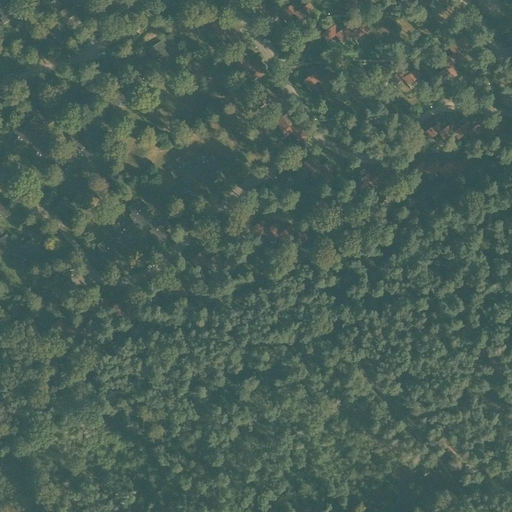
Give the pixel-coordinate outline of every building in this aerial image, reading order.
[(0,0),(0,13),(2,17),(0,18),(3,25),(13,19),(15,21),(19,18),(17,13),(16,14),(13,9),(19,6),(16,0),(13,0),(6,5),(3,0),(0,0)] [(51,15),(57,11),(52,2),(54,0),(32,0),(38,9),(36,10),(39,15),(43,13),(42,12),(47,9),(51,15)] [(190,0),(200,12),(206,7),(203,2),(205,0),(190,0)] [(205,0),(203,2),(206,7),(213,17),(220,12),(217,7),(221,5),(217,0),(205,0)] [(267,6),(263,0),(258,0),(257,1),(258,2),(252,6),(255,9),(250,12),(255,20),(265,13),(270,10),(267,6)] [(267,6),(270,10),(265,13),(269,20),(279,13),(284,10),(282,6),(278,0),(273,0),(272,1),(272,2),(267,6)] [(284,10),(279,13),(284,20),(294,14),(294,13),(299,10),(296,6),(292,0),(288,0),(286,1),(287,3),(282,6),(284,10)] [(302,3),(296,6),(299,10),(294,13),(298,21),(314,11),(306,0),(303,0),(301,2),(302,3)] [(352,0),(345,5),(350,12),(360,5),(362,8),(367,5),(364,0),(352,0)] [(402,0),(398,2),(403,10),(413,4),(413,3),(418,0),(417,0),(402,0)] [(417,0),(418,0),(413,3),(413,4),(417,10),(428,4),(427,4),(433,1),(432,0),(417,0)] [(432,0),(433,1),(427,4),(432,11),(442,5),(448,2),(446,0),(432,0)] [(57,11),(51,15),(58,27),(60,31),(65,28),(63,26),(66,25),(70,31),(76,27),(71,18),(77,14),(74,8),(68,11),(66,9),(59,13),(57,11)] [(355,31),(350,34),(355,41),(370,30),(361,18),(356,22),(357,23),(352,27),(355,31)] [(221,43),(228,38),(225,33),(229,30),(225,25),(227,24),(223,19),(211,28),(221,43)] [(355,31),(352,27),(346,19),(341,23),(342,24),(338,27),(337,28),(340,31),(335,35),(340,42),(350,34),(355,31)] [(325,32),(321,35),(326,42),(336,35),(335,35),(340,31),(337,28),(338,27),(332,20),(327,23),(328,25),(323,28),(325,32)] [(228,38),(235,48),(242,43),(239,38),(242,36),(239,31),(240,30),(237,24),(229,30),(225,33),(228,38)] [(60,47),(55,37),(61,33),(60,31),(58,27),(52,31),(50,28),(42,33),(41,30),(34,34),(42,47),(41,47),(44,51),(48,48),(47,46),(50,44),(54,51),(60,47)] [(453,54),(458,51),(463,48),(469,45),(461,32),(455,35),(456,36),(451,40),(453,44),(448,47),(453,54)] [(152,56),(146,60),(150,66),(159,61),(164,67),(169,64),(166,58),(169,56),(164,48),(166,47),(162,41),(152,47),(151,45),(146,48),(149,52),(152,56)] [(243,74),(250,69),(247,64),(251,61),(247,56),(248,55),(245,50),(233,59),(243,74)] [(442,60),(447,68),(452,64),(457,61),(459,64),(464,61),(458,51),(453,54),(442,60)] [(250,69),(257,79),(264,74),(261,70),(264,67),(261,62),(262,61),(258,56),(251,61),(247,64),(250,69)] [(137,75),(131,79),(135,85),(144,80),(148,86),(154,83),(150,77),(153,75),(148,68),(150,66),(146,60),(131,69),(133,74),(135,73),(137,75)] [(393,86),(403,79),(408,75),(405,71),(400,63),(395,67),(396,68),(390,72),(393,76),(389,80),(393,86)] [(408,86),(423,75),(414,63),(409,66),(410,68),(405,71),(408,75),(403,79),(408,86)] [(352,87),(366,76),(358,64),(353,68),(354,69),(349,72),(352,77),(347,80),(352,87)] [(374,80),(379,87),(389,80),(393,76),(390,72),(385,64),(380,68),(381,69),(376,73),(378,77),(374,80)] [(436,74),(441,81),(451,75),(453,78),(458,74),(452,64),(447,68),(436,74)] [(325,70),(320,74),(323,78),(318,81),(318,82),(323,88),(333,81),(337,77),(334,73),(329,65),(324,69),(325,70)] [(339,70),(334,73),(337,77),(333,81),(337,88),(347,80),(352,77),(349,72),(343,65),(338,68),(339,70)] [(323,78),(320,74),(314,66),(309,70),(310,71),(305,75),(308,78),(303,82),(308,89),(318,82),(318,81),(323,78)] [(121,94),(115,98),(120,104),(129,99),(133,105),(139,102),(135,96),(138,94),(133,87),(135,85),(131,79),(121,85),(120,83),(115,86),(118,90),(119,89),(121,94)] [(83,89),(80,91),(83,96),(84,95),(86,97),(80,101),(84,108),(92,102),(92,103),(93,102),(98,109),(100,107),(103,105),(100,99),(102,97),(98,90),(100,88),(96,82),(84,90),(83,89)] [(264,106),(271,101),(268,96),(272,94),(268,89),(270,88),(266,83),(254,91),(264,106)] [(280,88),(272,94),(268,96),(271,101),(277,111),(285,107),(282,102),(285,100),(282,94),(283,93),(280,88)] [(103,105),(100,107),(103,112),(105,111),(106,113),(100,117),(104,124),(113,118),(117,124),(123,121),(119,115),(122,113),(118,106),(120,104),(115,98),(103,105)] [(29,125),(31,129),(36,125),(38,128),(46,123),(47,126),(54,122),(46,109),(47,109),(45,105),(40,108),(41,110),(39,112),(35,106),(28,110),(33,118),(34,119),(27,123),(29,125)] [(287,114),(275,122),(285,137),(292,133),(289,127),(293,125),(289,120),(291,119),(287,114)] [(428,130),(424,133),(429,140),(439,133),(438,133),(443,129),(441,126),(441,125),(436,117),(431,121),(431,122),(426,126),(428,130)] [(443,129),(438,133),(439,133),(443,139),(453,133),(458,129),(455,125),(450,117),(445,121),(446,122),(441,126),(443,129)] [(458,129),(453,133),(458,139),(468,132),(472,129),(470,125),(465,117),(460,120),(461,122),(455,125),(458,129)] [(472,129),(468,132),(472,139),(482,132),(487,129),(484,125),(479,117),(474,120),(475,122),(470,125),(472,129)] [(487,129),(482,132),(487,139),(502,129),(494,117),(489,120),(490,121),(484,125),(487,129)] [(289,127),(292,133),(298,143),(306,138),(303,133),(306,131),(303,125),(304,124),(301,119),(293,125),(289,127)] [(18,139),(11,143),(15,149),(21,145),(23,148),(30,143),(31,145),(37,141),(30,129),(31,129),(29,125),(24,128),(25,130),(23,132),(19,126),(12,130),(17,138),(18,139)] [(92,146),(87,138),(89,137),(85,131),(75,137),(74,135),(69,138),(71,142),(72,142),(75,147),(69,150),(74,156),(82,151),(83,151),(87,158),(93,154),(89,148),(92,146)] [(37,154),(30,159),(34,164),(40,161),(42,163),(49,159),(51,161),(54,159),(57,158),(50,147),(52,146),(49,141),(45,143),(46,144),(41,147),(37,141),(31,145),(37,153),(36,153),(37,154)] [(57,158),(54,159),(57,164),(59,163),(60,165),(54,169),(58,176),(66,171),(67,170),(72,177),(77,173),(74,167),(76,165),(72,158),(74,156),(69,150),(57,158)] [(203,162),(195,167),(199,173),(205,170),(207,174),(207,175),(209,179),(214,176),(213,174),(223,168),(220,164),(219,161),(216,163),(212,155),(209,157),(205,151),(199,154),(203,161),(203,162)] [(221,164),(220,164),(223,168),(223,167),(231,180),(238,175),(236,173),(244,169),(242,166),(248,162),(244,156),(237,160),(237,159),(232,151),(225,155),(229,162),(227,163),(225,161),(221,164)] [(457,165),(453,168),(453,169),(458,175),(473,164),(463,152),(458,156),(459,157),(454,161),(457,165)] [(443,166),(438,170),(439,170),(444,176),(453,169),(453,168),(457,165),(454,161),(449,153),(444,157),(445,159),(440,162),(440,163),(443,166)] [(303,164),(313,179),(320,174),(324,170),(321,166),(317,161),(319,160),(315,155),(303,164)] [(428,168),(424,171),(429,178),(439,170),(438,170),(443,166),(440,163),(440,162),(434,155),(429,159),(430,160),(425,164),(428,168)] [(199,173),(195,167),(192,168),(188,161),(185,162),(181,156),(176,160),(180,167),(179,167),(170,173),(175,179),(181,175),(182,178),(180,179),(183,183),(187,181),(199,173)] [(414,169),(409,172),(414,179),(424,171),(428,168),(425,164),(420,156),(415,160),(416,161),(411,165),(414,169)] [(320,174),(327,184),(334,179),(331,174),(335,172),(331,166),(332,165),(329,160),(321,166),(324,170),(320,174)] [(384,181),(390,187),(403,175),(393,164),(389,168),(390,169),(385,173),(388,177),(384,181)] [(374,179),(370,183),(375,189),(384,181),(388,177),(385,173),(379,166),(374,170),(375,171),(371,175),(374,179)] [(355,185),(361,191),(370,183),(374,179),(371,175),(364,168),(360,172),(361,174),(356,178),(359,181),(355,185)] [(184,192),(176,198),(180,204),(186,200),(188,203),(186,204),(189,209),(193,206),(192,206),(204,198),(201,192),(199,194),(193,186),(191,187),(187,181),(183,184),(183,183),(181,185),(185,192),(184,192)] [(323,210),(328,206),(327,206),(325,203),(326,201),(322,196),(313,204),(310,200),(306,203),(316,216),(324,210),(323,210)] [(0,218),(3,216),(5,218),(11,215),(3,203),(4,202),(2,199),(0,199),(0,218)] [(328,206),(323,210),(324,210),(331,219),(338,213),(342,209),(339,205),(341,204),(337,199),(327,206),(328,206)] [(338,213),(345,222),(356,213),(352,208),(355,207),(351,202),(342,209),(338,213)] [(134,204),(128,208),(132,214),(129,216),(134,223),(132,224),(136,231),(148,223),(148,224),(152,222),(149,217),(147,218),(145,216),(152,212),(148,205),(139,210),(138,211),(134,204)] [(232,223),(242,236),(250,231),(250,230),(253,228),(253,227),(250,224),(252,222),(249,217),(239,224),(236,221),(232,223)] [(152,222),(148,224),(152,230),(149,232),(154,240),(152,241),(155,247),(167,240),(168,240),(171,238),(168,233),(167,234),(165,232),(171,228),(167,221),(159,226),(158,227),(154,220),(152,222)] [(253,228),(250,230),(250,231),(257,239),(264,234),(264,233),(267,231),(267,230),(264,227),(267,225),(263,220),(253,227),(253,228)] [(267,231),(264,233),(264,234),(271,242),(278,236),(282,233),(281,233),(279,230),(281,228),(277,222),(267,230),(267,231)] [(118,242),(116,243),(120,250),(130,244),(131,246),(136,243),(133,239),(130,234),(136,231),(132,224),(124,229),(123,230),(118,223),(113,227),(116,233),(113,234),(118,242)] [(39,245),(43,251),(49,248),(46,242),(48,240),(43,232),(46,230),(42,224),(32,231),(31,229),(26,232),(29,235),(32,240),(26,243),(30,250),(38,245),(39,245)] [(282,233),(278,236),(285,245),(292,239),(296,236),(293,232),(295,230),(291,225),(281,233),(282,233)] [(296,236),(292,239),(299,248),(310,240),(307,235),(309,233),(305,228),(296,236)] [(7,255),(10,253),(14,250),(7,240),(9,239),(6,234),(2,237),(3,238),(0,239),(0,256),(5,253),(7,255)] [(107,249),(103,242),(97,245),(101,251),(98,253),(102,261),(100,262),(104,269),(116,261),(117,262),(120,260),(117,255),(116,256),(114,253),(120,250),(116,243),(108,248),(107,249)] [(14,250),(10,253),(13,258),(15,257),(17,259),(10,263),(14,270),(23,265),(24,264),(28,271),(34,267),(30,261),(33,259),(28,252),(30,250),(26,243),(14,251),(14,250)] [(188,257),(198,270),(205,264),(209,261),(206,257),(208,255),(204,250),(194,258),(191,254),(188,257)] [(209,261),(205,264),(212,273),(220,267),(219,266),(223,264),(223,263),(220,260),(223,258),(218,253),(210,259),(209,261)] [(223,264),(219,266),(220,267),(227,276),(238,267),(234,263),(237,261),(233,256),(223,263),(223,264)] [(159,288),(166,298),(173,292),(177,289),(177,288),(174,285),(176,283),(172,278),(159,288)] [(177,288),(177,289),(173,292),(180,301),(191,292),(188,288),(190,286),(186,281),(177,288)] [(79,299),(75,302),(86,315),(93,309),(96,306),(93,302),(96,300),(92,295),(82,303),(79,299)] [(96,306),(93,309),(100,317),(107,312),(107,311),(111,309),(110,309),(107,305),(110,303),(106,298),(96,306)] [(107,311),(107,312),(114,320),(121,315),(125,312),(122,308),(124,306),(120,301),(110,309),(111,309),(107,311)] [(125,311),(125,312),(121,315),(128,323),(139,315),(136,311),(138,309),(134,304),(125,311)] [(47,323),(58,336),(65,330),(68,327),(65,323),(68,321),(64,316),(54,324),(51,320),(47,323)] [(68,327),(65,330),(72,339),(79,333),(83,330),(80,326),(82,324),(78,319),(68,327)] [(79,333),(86,342),(97,333),(94,329),(96,327),(92,322),(83,330),(79,333)]
